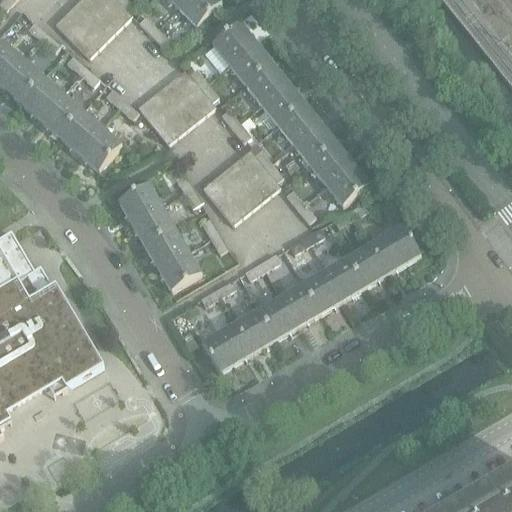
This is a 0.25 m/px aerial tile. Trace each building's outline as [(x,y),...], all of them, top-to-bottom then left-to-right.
[(18,2),(15,0),(7,0),(0,8),(0,9),(7,16),(18,2)] [(95,0),(85,0),(82,4),(99,21),(107,12),(95,0)] [(116,4),(112,0),(95,0),(107,12),(116,4)] [(125,0),(120,0),(116,4),(128,17),(135,10),(125,0)] [(165,0),(179,14),(193,0),(165,0)] [(214,0),(193,0),(179,14),(198,33),(222,8),(214,0)] [(82,4),(73,12),(90,29),(99,21),(82,4)] [(124,30),(133,21),(128,17),(116,4),(107,12),(124,30)] [(73,12),(65,21),(82,38),(90,29),(73,12)] [(116,38),(124,30),(107,12),(99,21),(116,38)] [(73,46),(82,38),(65,21),(56,29),(73,46)] [(107,46),(116,38),(99,21),(90,29),(107,46)] [(152,41),(158,34),(146,22),(139,28),(152,41)] [(42,45),(48,38),(35,27),(29,34),(42,45)] [(90,29),(82,38),(98,55),(107,46),(90,29)] [(230,71),(257,49),(240,29),(213,50),(230,71)] [(158,34),(152,41),(164,54),(171,47),(158,34)] [(48,38),(42,45),(55,57),(61,50),(48,38)] [(82,38),(73,46),(90,63),(98,55),(82,38)] [(0,90),(2,92),(24,66),(4,48),(0,53),(0,90)] [(257,49),(230,71),(246,91),(273,69),(257,49)] [(81,79),(87,72),(74,61),(67,68),(81,79)] [(2,92),(21,109),(44,83),(24,66),(2,92)] [(246,91),(263,111),(289,90),(273,69),(246,91)] [(87,72),(81,79),(94,91),(100,84),(87,72)] [(197,74),(190,80),(201,94),(208,88),(197,74)] [(191,101),(201,94),(190,80),(186,75),(176,82),(191,101)] [(182,109),(191,101),(176,82),(167,90),(182,109)] [(40,126),(63,100),(44,83),(21,109),(40,126)] [(208,88),(201,94),(212,107),(219,102),(208,88)] [(173,116),(182,109),(167,90),(157,97),(173,116)] [(263,111),(278,131),(305,109),(289,90),(263,111)] [(120,113),(126,106),(113,94),(106,102),(120,113)] [(201,94),(191,101),(207,120),(216,113),(212,107),(201,94)] [(163,124),(173,116),(157,97),(148,105),(163,124)] [(40,126),(60,143),(83,117),(63,100),(40,126)] [(191,101),(182,109),(197,127),(207,120),(191,101)] [(154,131),(163,124),(148,105),(138,112),(154,131)] [(126,106),(120,113),(133,125),(139,118),(126,106)] [(188,135),(197,127),(182,109),(173,116),(188,135)] [(305,109),(278,131),(295,151),(322,129),(305,109)] [(233,134),(240,128),(229,115),(222,120),(233,134)] [(178,142),(188,135),(173,116),(163,124),(178,142)] [(79,160),(102,133),(83,117),(60,143),(79,160)] [(154,131),(169,150),(178,142),(163,124),(154,131)] [(240,128),(233,134),(244,148),(252,142),(240,128)] [(295,151),(311,171),(338,150),(322,129),(295,151)] [(102,133),(79,160),(99,177),(122,151),(102,133)] [(327,191),(354,170),(338,150),(311,171),(327,191)] [(266,174),(273,168),(262,154),(255,160),(266,174)] [(266,174),(255,160),(251,155),(241,163),(256,182),(266,174)] [(247,189),(256,182),(241,163),(232,171),(247,189)] [(273,168),(266,174),(277,188),(284,182),(273,168)] [(354,170),(327,191),(344,212),(371,190),(354,170)] [(237,197),(247,189),(232,171),(222,178),(237,197)] [(266,174),(256,182),(271,200),(281,193),(277,188),(266,174)] [(228,204),(237,197),(222,178),(213,186),(228,204)] [(185,199),(194,194),(185,179),(176,184),(185,199)] [(256,182),(247,189),(262,208),(271,200),(256,182)] [(218,212),(228,204),(213,186),(203,193),(218,212)] [(247,189),(237,197),(252,215),(262,208),(247,189)] [(132,230),(162,212),(149,190),(119,207),(132,230)] [(194,194),(185,199),(194,214),(202,209),(194,194)] [(297,214),(305,208),(294,195),(287,201),(297,214)] [(237,197),(228,204),(243,223),(252,215),(237,197)] [(228,204),(218,212),(233,231),(243,223),(228,204)] [(350,216),(355,224),(370,216),(365,207),(350,216)] [(305,208),(297,214),(309,228),(316,223),(305,208)] [(162,212),(132,230),(145,252),(175,234),(162,212)] [(355,224),(350,216),(335,225),(339,233),(355,224)] [(211,243),(220,239),(211,223),(202,228),(211,243)] [(370,251),(388,280),(421,261),(404,231),(370,251)] [(305,242),(310,251),(325,242),(321,233),(305,242)] [(175,234),(145,252),(158,274),(188,257),(175,234)] [(0,434),(4,432),(1,425),(0,425),(6,422),(8,421),(5,416),(55,386),(62,398),(66,395),(73,391),(72,390),(69,384),(90,372),(97,368),(53,294),(41,273),(35,277),(12,238),(0,244),(0,434)] [(220,239),(211,243),(220,259),(228,254),(220,239)] [(310,251),(305,242),(290,251),(295,260),(310,251)] [(388,280),(370,251),(348,264),(365,294),(388,280)] [(188,257),(158,274),(172,297),(202,280),(188,257)] [(261,269),(266,277),(281,268),(276,260),(261,269)] [(326,277),(343,307),(365,294),(348,264),(326,277)] [(266,277),(261,269),(245,278),(250,286),(266,277)] [(343,307),(326,277),(303,290),(321,320),(343,307)] [(216,295),(221,303),(236,294),(231,286),(216,295)] [(281,303),(299,333),(321,320),(303,290),(281,303)] [(221,303),(216,295),(201,304),(206,312),(221,303)] [(259,316),(276,346),(299,333),(281,303),(259,316)] [(237,329),(254,359),(276,346),(259,316),(237,329)] [(254,359),(237,329),(202,349),(220,379),(254,359)]
